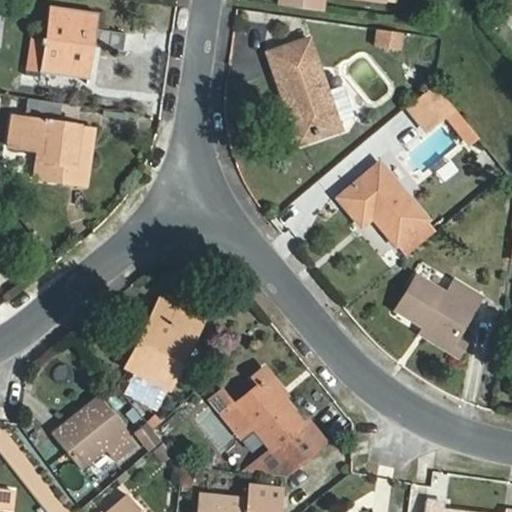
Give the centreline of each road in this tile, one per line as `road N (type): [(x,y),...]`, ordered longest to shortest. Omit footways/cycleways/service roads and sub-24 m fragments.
road 1 (residential): [(511,448),(481,442),(348,368),(213,207)]
road 2 (residential): [(213,207),(140,234),(0,355)]
road 3 (residential): [(213,207),(196,160),(192,103),(207,0)]
